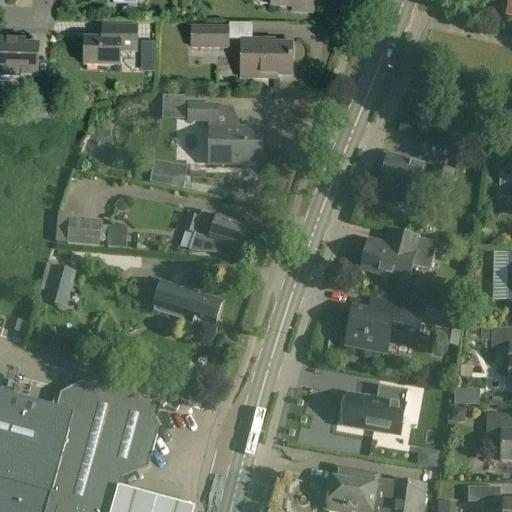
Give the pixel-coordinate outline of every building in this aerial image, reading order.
[(293,13),(311,13),(311,0),(271,0),(271,7),(293,8),(293,13)] [(85,68),(121,69),(121,53),(138,53),(138,28),(111,28),(111,24),(101,24),(101,41),(85,41),(85,68)] [(227,50),(228,29),(192,29),(191,49),(227,50)] [(241,41),(241,79),(277,80),(277,77),(290,77),(291,61),(292,45),(265,45),(265,42),(241,41)] [(25,51),(26,43),(0,42),(0,78),(38,80),(39,49),(33,49),(33,51),(25,51)] [(28,86),(27,108),(50,108),(50,84),(37,84),(37,86),(28,86)] [(218,106),(188,105),(187,123),(217,123),(218,106)] [(183,123),(184,111),(164,110),(163,122),(183,123)] [(262,131),(210,130),(209,165),(262,166),(262,131)] [(164,153),(163,174),(181,175),(181,154),(164,153)] [(380,185),(399,189),(394,205),(414,211),(418,194),(426,165),(388,155),(380,185)] [(453,172),(434,167),(427,196),(446,201),(453,172)] [(511,178),(500,178),(499,200),(511,199),(511,178)] [(199,220),(189,216),(184,231),(194,235),(188,252),(195,254),(222,256),(225,246),(239,251),(246,227),(218,218),(217,218),(202,213),(199,220)] [(100,248),(102,222),(70,219),(70,221),(58,220),(56,243),(67,244),(67,245),(100,248)] [(126,249),(127,228),(109,227),(108,248),(126,249)] [(412,268),(429,272),(437,246),(399,236),(399,234),(388,231),(384,246),(369,242),(361,271),(408,284),(412,268)] [(73,289),(77,274),(54,268),(50,283),(73,289)] [(213,327),(221,303),(187,292),(186,295),(159,286),(152,308),(155,309),(154,312),(186,323),(198,327),(200,322),(213,327)] [(401,306),(398,319),(353,310),(345,348),(387,356),(390,339),(417,345),(424,311),(401,306)] [(458,349),(462,324),(462,321),(446,319),(441,346),(449,347),(458,349)] [(511,330),(492,330),(491,350),(510,351),(509,376),(511,375),(511,330)] [(162,405),(83,384),(63,395),(59,411),(0,394),(0,511),(110,511),(120,477),(144,470),(162,405)] [(376,402),(349,397),(343,427),(379,433),(400,437),(402,426),(408,393),(379,388),(376,402)] [(511,416),(487,416),(487,436),(502,436),(501,463),(511,462),(511,416)] [(422,511),(426,486),(399,483),(399,485),(378,481),(379,477),(336,469),(328,511),(422,511)] [(449,483),(473,484),(473,473),(449,472),(449,483)] [(468,489),(468,504),(500,505),(500,490),(468,489)] [(180,511),(118,495),(113,511),(180,511)]
